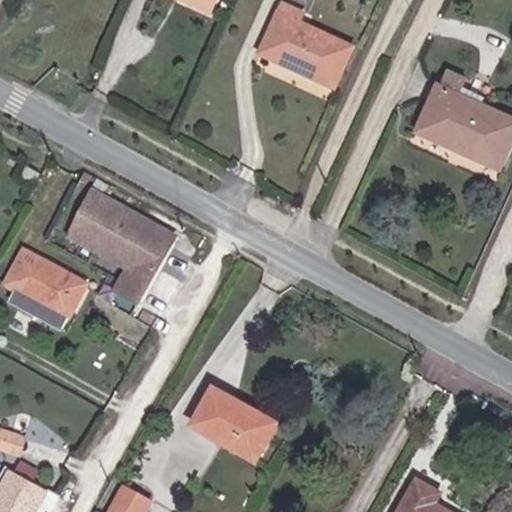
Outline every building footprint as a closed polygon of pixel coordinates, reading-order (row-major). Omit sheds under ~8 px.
[(192,0),(190,7),(208,16),(215,0),(192,0)] [(273,11),(255,51),(329,87),(347,48),(292,23),(294,17),(296,12),(280,5),(277,3),(273,11)] [(447,95),(450,89),(455,78),(439,70),(432,87),(427,85),(406,132),(484,170),(505,124),(470,107),(447,95)] [(168,237),(84,192),(61,235),(122,267),(110,291),(132,303),(145,279),(168,237)] [(79,285),(14,249),(0,274),(0,292),(4,295),(57,325),(79,285)] [(0,308),(51,336),(57,325),(4,295),(0,302),(0,308)] [(264,460),(269,451),(266,447),(272,428),(236,408),(240,400),(223,391),(203,426),(264,460)] [(284,425),(240,400),(236,408),(272,428),(266,447),(269,451),(284,425)] [(31,432),(2,427),(0,438),(0,445),(27,450),(31,432)] [(25,469),(15,487),(50,506),(59,488),(25,469)] [(402,511),(473,511),(440,494),(445,483),(426,473),(402,511)] [(151,511),(159,498),(133,484),(118,511),(113,511),(108,509),(105,511),(151,511)] [(15,487),(0,511),(46,511),(50,506),(15,487)]
